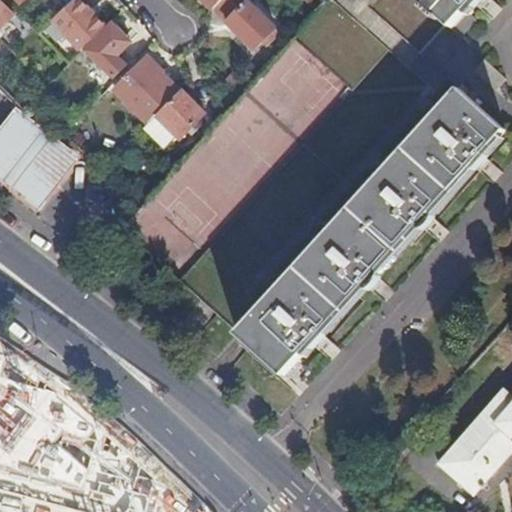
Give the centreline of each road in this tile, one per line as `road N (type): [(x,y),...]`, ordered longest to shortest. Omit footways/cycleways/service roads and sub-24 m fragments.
road 1 (primary): [(320,511),(0,245)]
road 2 (primary): [(0,295),(247,511)]
